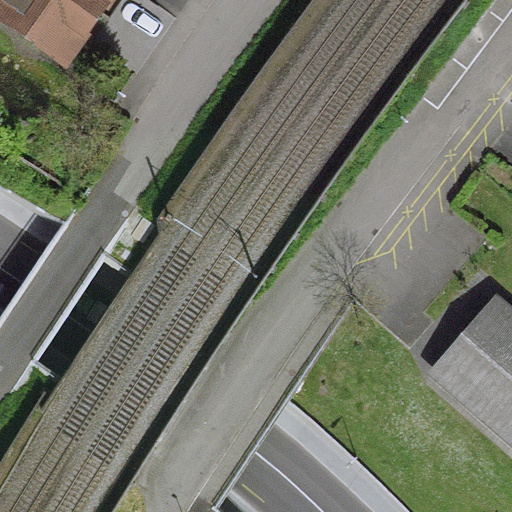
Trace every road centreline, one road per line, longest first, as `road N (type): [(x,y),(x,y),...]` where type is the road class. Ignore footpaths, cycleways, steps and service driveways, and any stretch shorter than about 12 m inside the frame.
road 1 (residential): [(178,497),(511,29)]
road 2 (residential): [(242,0),(0,349)]
road 3 (secondary): [(0,262),(316,511)]
